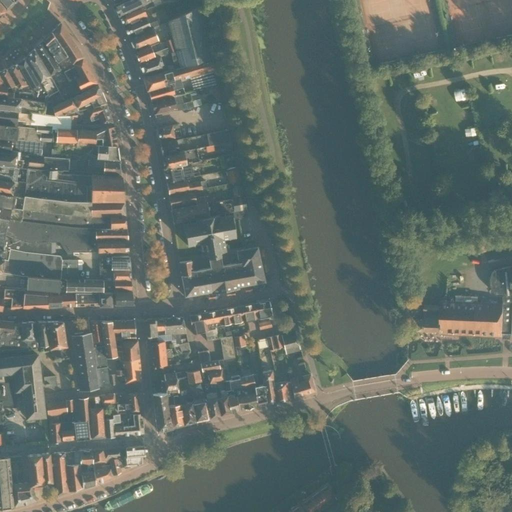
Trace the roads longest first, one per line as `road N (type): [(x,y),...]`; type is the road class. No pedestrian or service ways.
road 1 (residential): [(179,310),(276,291),(201,0)]
road 2 (residential): [(179,310),(147,122),(100,0)]
road 3 (residential): [(64,10),(113,92),(126,134),(140,311)]
road 4 (unclassified): [(322,399),(425,377),(511,373)]
road 5 (unclassified): [(160,449),(193,431),(316,401)]
road 6 (unclassified): [(23,511),(129,477),(156,463),(160,449)]
road 7 (unclassified): [(150,438),(0,450)]
road 8 (residential): [(140,311),(0,314)]
